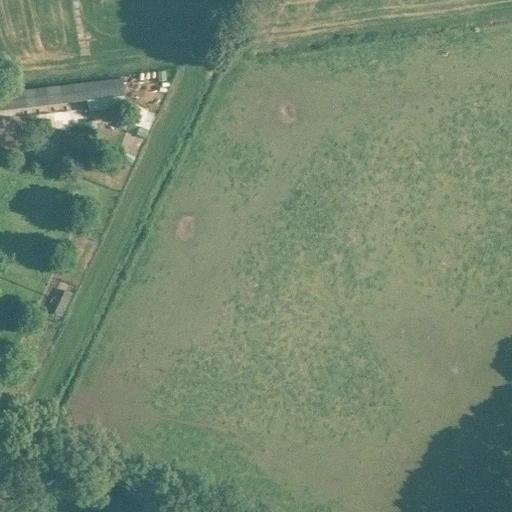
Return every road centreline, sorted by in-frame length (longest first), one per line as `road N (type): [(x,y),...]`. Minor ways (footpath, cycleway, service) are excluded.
road 1 (track): [(197,76),(0,510)]
road 2 (track): [(0,437),(175,511)]
